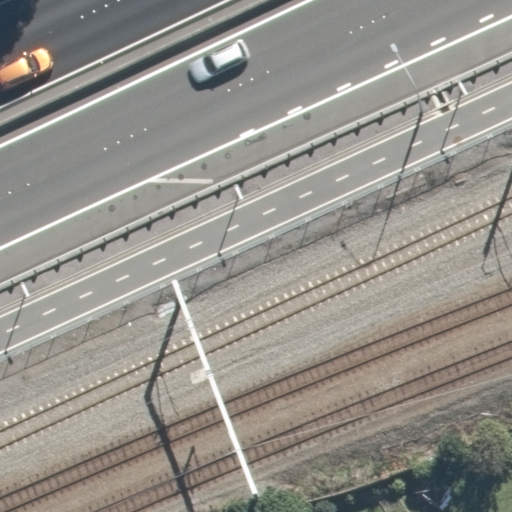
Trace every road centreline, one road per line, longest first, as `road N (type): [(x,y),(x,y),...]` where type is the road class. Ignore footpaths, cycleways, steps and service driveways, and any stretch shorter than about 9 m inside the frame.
road 1 (trunk): [(440,0),(0,199)]
road 2 (trunk): [(0,53),(115,0)]
